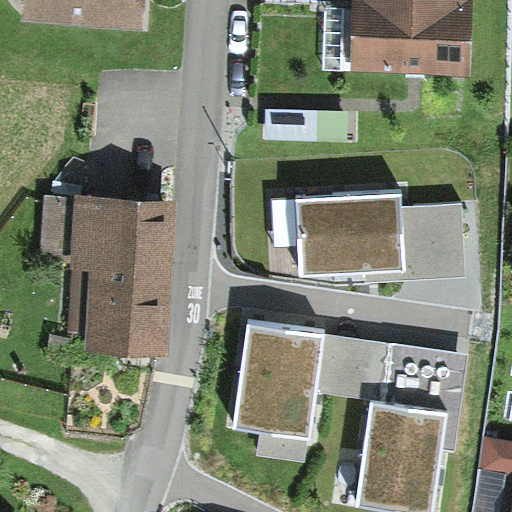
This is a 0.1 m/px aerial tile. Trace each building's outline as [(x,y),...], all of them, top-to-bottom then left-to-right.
[(22,0),(21,22),(144,30),(145,0),(22,0)] [(416,74),(472,76),(475,1),(472,0),(350,0),(348,72),(416,74)] [(401,190),(274,197),(276,242),(301,241),(303,272),(366,269),(405,267),(402,207),(401,190)] [(85,352),(170,357),(179,200),(43,193),(38,267),(69,268),(66,335),(86,336),(85,352)] [(405,267),(366,269),(367,283),(464,278),(461,204),(402,207),(405,267)] [(325,330),(250,319),(235,425),(260,428),(256,449),(307,457),(316,395),(324,334),(325,330)] [(324,334),(316,395),(373,402),(448,412),(443,448),(455,450),(468,354),(324,334)] [(448,412),(373,402),(359,498),(433,509),(443,448),(448,412)] [(511,443),(486,439),(481,466),(511,470),(511,443)]
